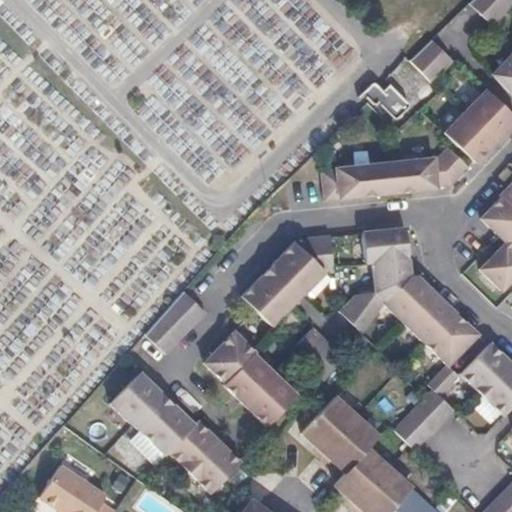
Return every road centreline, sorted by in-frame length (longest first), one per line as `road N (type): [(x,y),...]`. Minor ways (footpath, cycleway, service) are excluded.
road 1 (residential): [(453,210),(286,222),(221,292),(220,321),(170,372),(232,429)]
road 2 (residential): [(511,324),(436,255),(453,210)]
